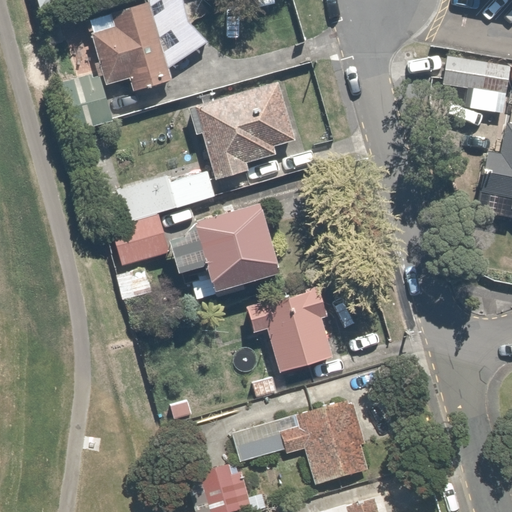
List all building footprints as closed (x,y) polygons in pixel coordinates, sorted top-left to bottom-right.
[(131,80),(133,91),(171,81),(148,0),(146,0),(107,11),(111,26),(88,33),(103,88),(131,80)] [(511,59),(511,36),(478,30),(473,52),(511,59)] [(511,66),(447,56),(442,85),(468,91),(466,109),(503,114),(506,89),(511,89),(511,66)] [(279,84),(196,106),(215,181),(248,174),(247,163),(275,153),(273,146),(293,141),(279,84)] [(511,124),(504,123),(501,157),(482,153),(476,192),(511,199),(511,209),(511,124)] [(216,199),(208,169),(103,196),(110,226),(216,199)] [(279,277),(259,206),(196,224),(201,234),(170,243),(178,277),(207,265),(215,296),(279,277)] [(159,218),(111,231),(122,268),(170,255),(159,218)] [(149,269),(116,280),(126,307),(159,296),(149,269)] [(319,289),(247,309),(254,334),(265,331),(277,376),(333,361),(321,319),(327,317),(319,289)] [(199,397),(165,410),(172,428),(206,415),(199,397)] [(368,476),(350,405),(232,437),(238,465),(281,453),(286,459),(301,454),(311,490),(368,476)] [(249,511),(238,465),(182,483),(190,511),(249,511)] [(375,511),(373,501),(334,511),(375,511)]
